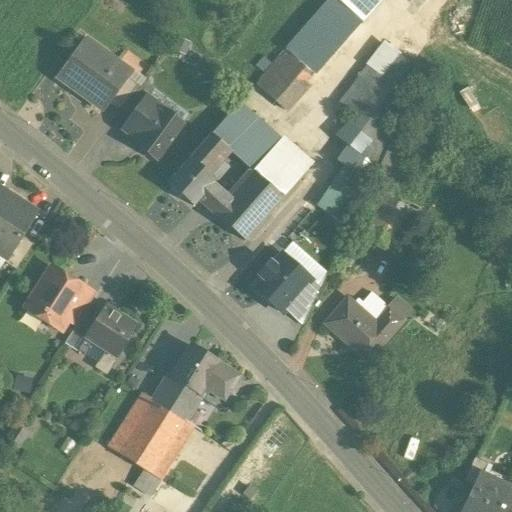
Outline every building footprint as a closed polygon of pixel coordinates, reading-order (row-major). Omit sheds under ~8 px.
[(335,0),(330,0),(308,25),(336,50),(361,22),(335,0)] [(335,0),(361,22),(380,0),(335,0)] [(308,25),(255,86),(283,111),(336,50),(308,25)] [(120,64),(86,39),(57,80),(72,91),(74,88),(103,109),(108,102),(127,76),(117,69),(120,64)] [(382,80),(354,117),(353,117),(335,138),(346,146),(376,165),(379,167),(395,133),(383,127),(422,74),(399,57),(382,80)] [(366,68),(339,104),(353,117),(354,117),(382,80),(366,68)] [(127,76),(108,102),(119,110),(138,84),(127,76)] [(138,84),(119,110),(131,119),(146,99),(147,100),(153,90),(140,80),(138,84)] [(147,100),(146,99),(131,119),(123,130),(141,143),(139,145),(140,152),(150,159),(157,158),(181,125),(147,100)] [(238,106),(211,135),(226,149),(225,150),(252,173),(279,143),(238,106)] [(416,143),(395,133),(379,167),(375,176),(385,182),(395,186),(416,143)] [(211,135),(167,185),(171,188),(170,193),(178,199),(182,198),(192,207),(197,201),(212,214),(220,205),(227,198),(212,185),(215,181),(206,172),(225,150),(226,149),(211,135)] [(309,168),(279,143),(252,173),(253,174),(254,173),(282,198),(309,168)] [(376,165),(346,146),(335,162),(344,168),(331,187),(347,198),(356,204),(357,205),(376,165)] [(282,198),(254,173),(253,174),(230,201),(227,198),(220,205),(212,214),(244,242),(282,198)] [(385,182),(375,176),(368,190),(379,195),(385,182)] [(331,187),(316,207),(333,219),(347,198),(331,187)] [(379,195),(368,190),(347,233),(398,258),(420,214),(379,195)] [(0,220),(13,201),(0,192),(0,220)] [(347,198),(333,219),(341,225),(356,204),(347,198)] [(35,215),(13,201),(0,220),(0,254),(6,258),(7,259),(20,239),(35,215)] [(20,239),(7,259),(6,258),(3,263),(15,271),(31,246),(20,239)] [(311,282),(281,255),(272,265),(266,266),(260,273),(261,279),(252,288),(264,299),(270,299),(277,305),(277,310),(282,315),(285,311),(307,286),(311,282)] [(63,278),(50,270),(28,304),(41,312),(38,318),(58,332),(65,320),(75,327),(82,316),(95,296),(78,285),(71,287),(64,283),(63,278)] [(307,286),(285,311),(302,327),(317,295),(307,286)] [(357,301),(354,305),(376,325),(389,310),(387,309),(371,295),(362,305),(357,301)] [(389,310),(403,323),(413,312),(396,298),(387,309),(389,310)] [(354,305),(347,299),(324,325),(367,364),(403,323),(389,310),(376,325),(354,305)] [(134,328),(103,309),(93,324),(84,339),(88,341),(104,352),(115,359),(128,340),(127,339),(134,328)] [(93,324),(82,316),(75,327),(67,340),(82,350),(88,341),(84,339),(93,324)] [(191,348),(171,379),(202,399),(205,401),(210,393),(223,402),(238,378),(191,348)] [(104,377),(115,359),(104,352),(93,369),(104,377)] [(187,423),(202,399),(171,379),(167,376),(151,401),(187,423)] [(151,401),(141,394),(106,449),(143,472),(133,487),(151,499),(196,429),(187,423),(151,401)] [(475,458),(464,482),(475,487),(481,475),(483,476),(488,464),(475,458)] [(483,476),(481,475),(475,487),(463,511),(497,511),(509,488),(483,476)] [(511,511),(511,489),(509,488),(497,511),(511,511)]
